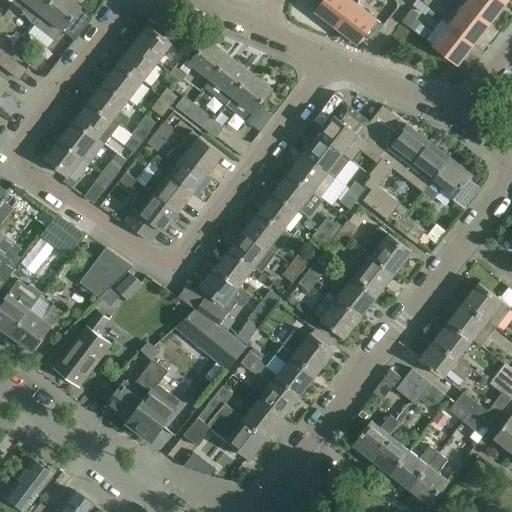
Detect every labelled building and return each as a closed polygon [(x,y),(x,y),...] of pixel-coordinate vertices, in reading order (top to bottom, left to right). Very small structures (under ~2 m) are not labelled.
[(16,0),(13,4),(21,11),(33,25),(41,15),(52,0),(16,0)] [(52,0),(41,15),(33,25),(52,41),(61,31),(78,8),(79,7),(69,0),(52,0)] [(337,28),(355,4),(350,0),(320,0),(322,2),(315,11),(337,28)] [(469,0),(466,4),(490,23),(507,2),(503,0),(469,0)] [(414,6),(425,14),(429,9),(418,1),(414,6)] [(355,4),(337,28),(357,44),(358,42),(360,42),(365,35),(372,40),(383,26),(355,4)] [(474,44),(490,23),(466,4),(450,25),(474,44)] [(418,15),(411,9),(401,22),(408,27),(418,15)] [(133,47),(156,66),(171,47),(177,52),(186,41),(166,25),(159,34),(148,26),(148,27),(149,27),(133,47)] [(457,65),(474,44),(450,25),(433,47),(457,65)] [(195,55),(188,64),(211,82),(230,57),(207,39),(198,51),(195,55)] [(142,84),(156,66),(133,47),(118,66),(142,84)] [(0,65),(1,66),(8,57),(0,50),(0,65)] [(25,70),(8,57),(1,66),(18,79),(25,70)] [(211,82),(205,89),(227,106),(252,74),(230,57),(211,82)] [(185,68),(178,63),(169,74),(180,83),(187,74),(183,71),(185,68)] [(104,85),(127,103),(142,84),(118,66),(104,85)] [(273,90),(252,74),(227,106),(247,122),(273,90)] [(104,85),(89,104),(118,127),(119,125),(123,128),(130,120),(120,112),(127,103),(104,85)] [(166,89),(159,98),(161,100),(160,101),(169,109),(178,97),(166,89)] [(192,106),(194,104),(183,96),(175,107),(187,116),(194,107),(192,106)] [(162,118),(169,109),(160,101),(161,100),(159,98),(151,109),(162,118)] [(74,123),(103,145),(118,127),(89,104),(74,123)] [(194,107),(187,116),(200,126),(207,118),(214,123),(216,121),(194,104),(192,106),(194,107)] [(343,155),(351,161),(366,142),(357,135),(367,122),(347,106),(337,119),(334,116),(333,117),(334,118),(320,137),(343,156),(343,155)] [(379,157),(366,173),(371,177),(364,185),(371,191),(363,201),(375,211),(387,196),(377,188),(393,168),(401,175),(408,166),(410,167),(421,153),(429,142),(406,124),(406,125),(405,126),(381,106),(362,130),(375,141),(376,141),(378,143),(386,149),(380,155),(379,157)] [(130,136),(141,145),(150,133),(149,132),(155,125),(145,117),(130,136)] [(207,118),(200,126),(216,138),(224,128),(216,121),(214,123),(207,118)] [(89,165),(103,145),(74,123),(60,142),(54,137),(53,138),(89,165)] [(154,136),(163,143),(172,132),(162,125),(154,136)] [(192,131),(175,153),(205,175),(221,155),(222,156),(222,155),(207,143),(192,131)] [(135,153),(141,145),(130,136),(123,145),(135,153)] [(157,151),(163,143),(154,136),(147,144),(157,151)] [(336,180),(350,162),(343,156),(320,137),(305,156),(336,180)] [(89,165),(53,138),(42,153),(48,157),(46,159),(45,159),(44,159),(75,183),(89,165)] [(369,149),(379,157),(380,155),(386,149),(378,143),(376,141),(375,141),(369,149)] [(432,184),(452,159),(429,142),(410,167),(432,184)] [(200,182),(205,175),(175,153),(172,150),(167,157),(177,165),(168,177),(191,194),(197,199),(206,187),(200,182)] [(141,152),(136,159),(144,165),(149,159),(141,152)] [(110,162),(121,170),(126,163),(115,155),(110,162)] [(290,175),(314,193),(321,199),(336,180),(305,156),(290,175)] [(472,175),(452,159),(432,184),(424,194),(433,202),(443,190),(454,199),(465,207),(479,188),(468,180),(472,175)] [(168,177),(158,169),(143,188),(153,196),(161,202),(176,213),(191,194),(168,177)] [(111,183),(100,174),(94,182),(105,191),(111,183)] [(275,194),(299,212),(314,193),(290,175),(275,194)] [(355,185),(349,193),(359,201),(365,192),(355,185)] [(133,229),(134,229),(134,230),(135,230),(135,231),(136,231),(150,242),(160,230),(163,232),(164,231),(162,230),(176,213),(161,202),(153,196),(143,188),(129,206),(134,210),(125,223),(133,229)] [(352,209),(359,201),(349,193),(342,202),(352,209)] [(299,212),(275,194),(260,213),(284,231),(299,212)] [(409,214),(387,196),(375,211),(397,229),(405,219),(409,214)] [(2,200),(0,202),(0,226),(14,209),(2,200)] [(246,232),(269,250),(284,231),(260,213),(246,232)] [(56,214),(40,236),(69,258),(86,234),(56,214)] [(405,219),(397,229),(418,245),(419,245),(426,236),(405,219)] [(333,238),(336,240),(341,233),(327,222),(321,229),(333,238)] [(349,223),(341,233),(350,240),(358,230),(349,223)] [(362,249),(371,257),(394,275),(412,252),(379,227),(362,249)] [(322,246),(325,248),(331,240),(333,238),(321,229),(314,238),(323,245),(322,246)] [(255,268),(269,250),(246,232),(232,250),(255,268)] [(334,242),(331,240),(325,248),(332,253),(338,245),(343,249),(345,247),(336,240),(334,242)] [(131,269),(104,250),(80,282),(100,298),(131,269)] [(216,270),(239,288),(255,268),(232,250),(216,270)] [(0,252),(0,290),(16,270),(10,265),(13,262),(0,252)] [(355,278),(377,296),(394,275),(371,257),(355,278)] [(299,258),(291,267),(301,275),(308,266),(299,258)] [(307,276),(316,283),(324,273),(315,266),(307,276)] [(301,275),(291,267),(285,276),(294,283),(301,275)] [(239,288),(216,270),(202,288),(201,287),(201,288),(213,298),(230,311),(231,312),(238,303),(232,298),(239,288)] [(131,274),(116,290),(126,300),(142,284),(131,274)] [(316,283),(307,276),(300,285),(309,292),(316,283)] [(338,300),(360,318),(377,296),(355,278),(338,300)] [(0,327),(12,336),(30,312),(29,311),(42,295),(29,285),(26,289),(16,282),(0,304),(0,327)] [(463,303),(495,328),(496,327),(497,328),(511,310),(503,303),(504,302),(479,283),(463,303)] [(104,295),(113,303),(118,298),(110,290),(104,295)] [(264,302),(273,309),(281,299),(272,292),(264,302)] [(210,302),(205,298),(195,312),(213,324),(218,327),(219,328),(230,311),(213,298),(210,302)] [(360,318),(338,300),(321,321),(344,339),(360,318)] [(257,310),(266,318),(273,309),(264,302),(257,310)] [(463,303),(448,322),(473,342),(473,341),(481,347),(495,328),(463,303)] [(41,320),(30,312),(12,336),(33,352),(61,314),(51,307),(41,320)] [(97,310),(82,331),(71,346),(66,352),(54,368),(79,387),(91,371),(110,345),(97,335),(109,319),(97,310)] [(266,318),(257,310),(249,321),(258,328),(266,318)] [(213,324),(195,312),(184,322),(207,337),(218,327),(213,324)] [(473,342),(448,322),(434,341),(458,361),(473,342)] [(237,340),(218,327),(207,337),(197,346),(215,360),(206,371),(217,380),(225,369),(227,371),(247,347),(240,342),(237,340)] [(243,328),(237,337),(247,344),(253,336),(243,328)] [(282,347),(317,374),(334,351),(311,334),(306,341),(293,331),(281,346),(282,347)] [(458,361),(434,341),(419,360),(444,379),(450,371),(465,382),(473,372),(458,361)] [(148,342),(141,350),(152,361),(153,360),(159,353),(148,342)] [(277,378),(300,396),(317,374),(282,347),(275,356),(287,365),(277,378)] [(255,348),(249,356),(259,363),(264,356),(255,348)] [(252,372),(259,363),(249,356),(242,364),(252,372)] [(144,372),(148,375),(136,391),(123,382),(105,406),(129,423),(158,385),(166,374),(151,363),(144,372)] [(511,369),(504,364),(489,383),(502,393),(510,399),(511,396),(511,369)] [(403,380),(396,389),(416,405),(419,400),(431,385),(412,369),(403,380)] [(391,371),(384,380),(396,389),(403,380),(391,371)] [(283,417),(300,396),(277,378),(261,399),(283,417)] [(178,410),(182,403),(158,385),(129,423),(154,442),(179,410),(178,410)] [(431,385),(419,400),(429,407),(439,404),(445,395),(432,386),(431,385)] [(215,398),(225,406),(232,397),(222,389),(215,398)] [(463,392),(455,403),(469,414),(483,425),(488,428),(510,399),(502,393),(488,411),(463,392)] [(244,421),(225,406),(215,398),(198,421),(207,428),(208,427),(226,441),(250,460),(266,439),(244,421)] [(244,421),(266,439),(283,417),(261,399),(244,421)] [(455,403),(449,411),(463,422),(469,414),(455,403)] [(439,411),(432,421),(441,428),(449,418),(439,411)] [(469,414),(463,422),(475,431),(477,433),(483,425),(469,414)] [(511,415),(494,438),(511,452),(511,415)] [(353,445),(373,461),(391,438),(390,437),(400,424),(390,416),(380,429),(371,421),(353,445)] [(475,431),(470,437),(478,443),(488,429),(488,428),(483,425),(477,433),(475,431)] [(392,475),(410,452),(391,438),(373,461),(392,475)] [(410,452),(392,475),(411,490),(439,454),(429,446),(418,459),(410,452)] [(193,452),(183,466),(192,469),(201,458),(193,452)] [(447,460),(439,454),(411,490),(430,505),(448,481),(437,473),(447,460)] [(23,511),(52,474),(31,459),(2,498),(0,501),(0,511),(23,511)] [(87,511),(92,505),(72,490),(55,511),(87,511)] [(50,511),(40,503),(32,511),(50,511)]
